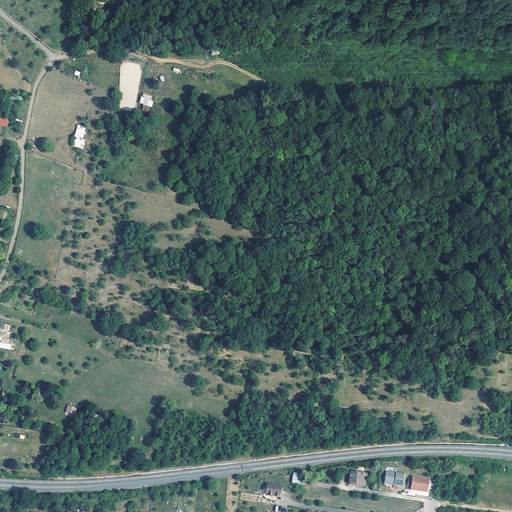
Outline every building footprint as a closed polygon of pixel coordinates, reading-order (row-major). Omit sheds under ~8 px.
[(149,112),(150,106),(152,107),(154,100),(141,97),(139,103),(144,104),(142,110),(149,112)] [(0,124),(7,126),(9,118),(0,115),(0,124)] [(84,148),(85,139),(84,139),(85,126),(76,125),(73,147),(84,148)] [(9,325),(0,322),(0,328),(8,330),(9,325)] [(0,342),(0,347),(13,350),(14,346),(0,342)] [(405,470),(387,467),(385,478),(386,479),(389,480),(391,479),(394,480),(394,481),(403,482),(405,470)] [(307,475),(293,473),(291,483),(306,485),(307,475)] [(366,474),(350,473),(349,485),(358,486),(358,484),(365,485),(366,474)] [(428,479),(413,476),(410,489),(426,491),(428,479)] [(281,485),(267,483),(266,497),(276,498),(281,492),(281,485)]
